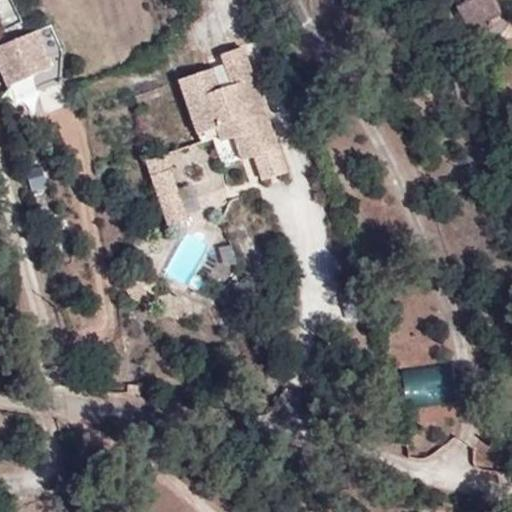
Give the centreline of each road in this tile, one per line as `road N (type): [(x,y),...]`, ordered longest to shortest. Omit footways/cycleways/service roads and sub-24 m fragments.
road 1 (track): [(66,411),(97,400),(283,425),(511,488)]
road 2 (residential): [(0,394),(278,445)]
road 3 (track): [(66,411),(63,377),(0,172)]
road 4 (track): [(267,423),(315,298),(302,229)]
road 5 (track): [(87,415),(97,441),(157,468),(208,511)]
road 6 (track): [(41,407),(61,460),(50,475),(0,481)]
